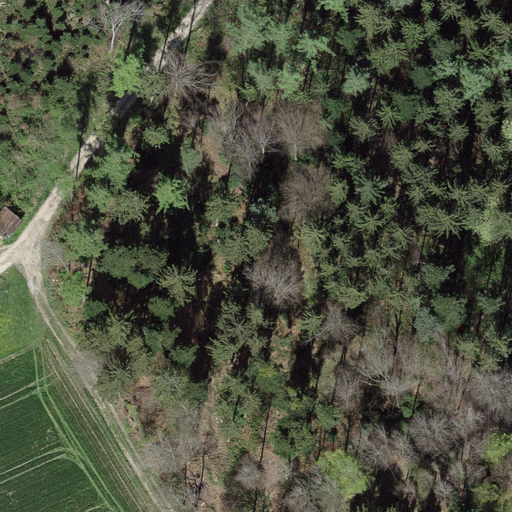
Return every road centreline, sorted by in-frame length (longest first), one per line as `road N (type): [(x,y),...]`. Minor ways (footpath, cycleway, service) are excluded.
road 1 (track): [(209,0),(24,248),(0,266)]
road 2 (track): [(171,511),(53,321),(24,248)]
road 3 (track): [(366,511),(425,469),(511,442)]
